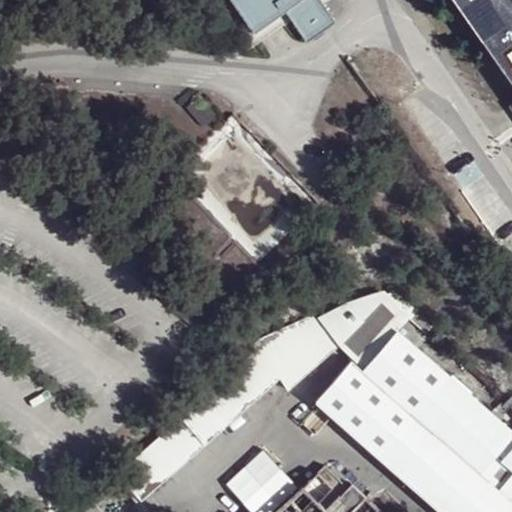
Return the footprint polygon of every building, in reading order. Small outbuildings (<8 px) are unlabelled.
[(289,15),(305,0),(233,0),(257,34),(289,15)] [(339,26),(321,0),(305,0),(289,15),(311,45),(329,32),(339,26)] [(511,0),(454,0),(511,81),(511,0)] [(203,99),(190,109),(205,125),(216,115),(203,99)] [(135,278),(201,335),(222,316),(153,257),(135,278)] [(285,330),(114,475),(136,501),(286,373),(276,361),(304,337),(296,327),(288,334),(285,330)] [(362,370),(412,414),(447,373),(397,329),(362,370)] [(352,361),(314,403),(442,511),(511,511),(511,429),(447,373),(412,414),(362,370),(352,361)] [(381,511),(352,484),(343,491),(319,469),(276,511),(381,511)]
